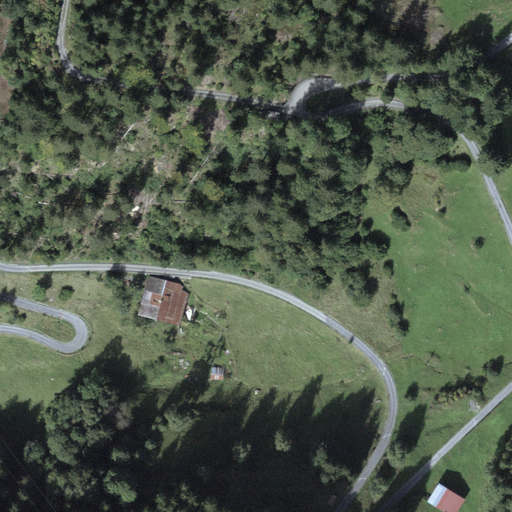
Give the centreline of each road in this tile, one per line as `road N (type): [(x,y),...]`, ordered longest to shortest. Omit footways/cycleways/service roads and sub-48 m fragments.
road 1 (unclassified): [(0,266),(216,275),(274,291),(340,328),(385,371),(392,416),(338,511)]
road 2 (unclassified): [(511,234),(456,125),(384,102),(314,117),(298,102),(320,83),(458,73),(511,38)]
road 3 (track): [(299,107),(82,76),(62,56),(67,0)]
road 4 (unclassified): [(0,327),(61,347),(77,343),(82,332),(64,314),(0,296)]
road 5 (unclassified): [(381,511),(511,386)]
